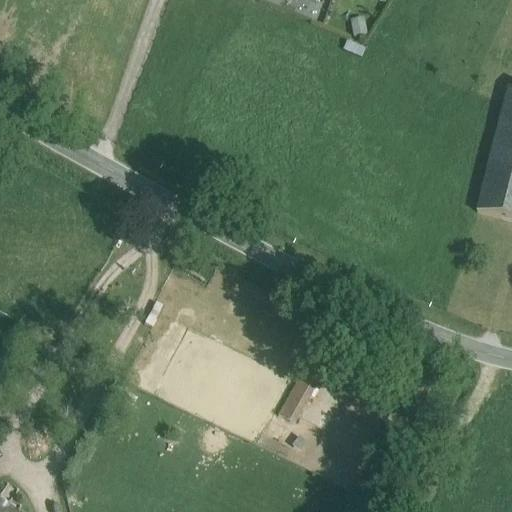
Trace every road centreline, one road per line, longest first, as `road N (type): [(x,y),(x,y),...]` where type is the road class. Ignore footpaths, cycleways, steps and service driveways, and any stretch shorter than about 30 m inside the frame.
road 1 (secondary): [(511,361),(422,330),(253,249),(0,110)]
road 2 (track): [(43,511),(37,488),(149,287),(151,246),(178,207)]
road 3 (track): [(37,488),(14,456),(14,440),(104,284),(151,246)]
